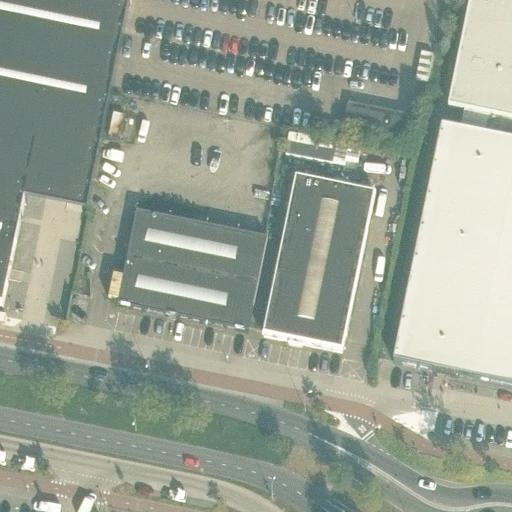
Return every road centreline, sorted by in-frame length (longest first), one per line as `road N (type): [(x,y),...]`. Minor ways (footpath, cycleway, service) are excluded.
road 1 (secondary): [(333,444),(176,396),(0,360)]
road 2 (secondary): [(0,419),(253,472),(326,511)]
road 3 (unclassified): [(0,443),(223,490),(262,511)]
road 4 (secondary): [(511,495),(436,495),(379,460),(333,444)]
